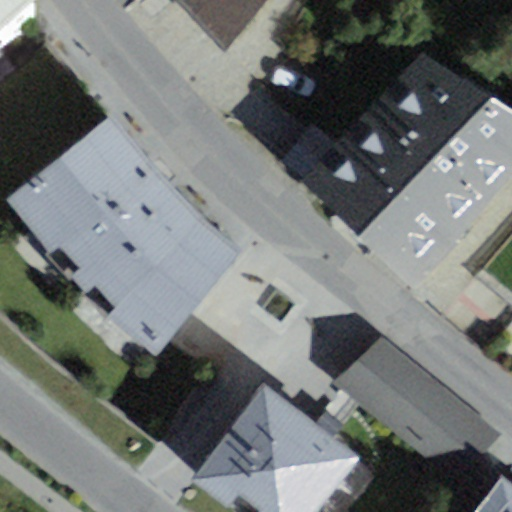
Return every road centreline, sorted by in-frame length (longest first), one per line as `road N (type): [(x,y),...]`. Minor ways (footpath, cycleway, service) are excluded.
road 1 (unclassified): [(88,0),(172,97),(511,415)]
road 2 (unclassified): [(0,393),(146,511)]
